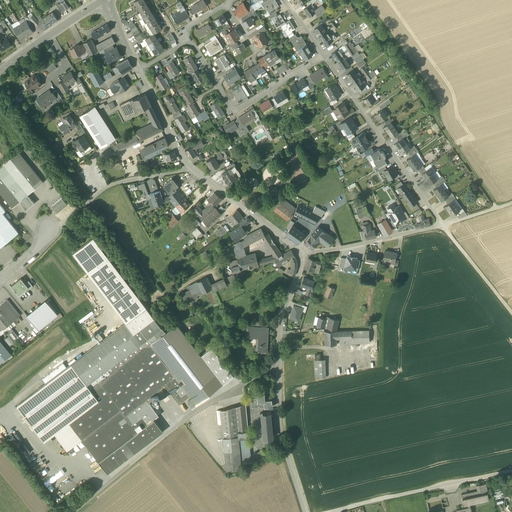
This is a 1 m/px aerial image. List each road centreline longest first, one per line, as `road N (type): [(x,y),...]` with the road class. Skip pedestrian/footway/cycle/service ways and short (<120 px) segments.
road 1 (residential): [(323,55),(441,225),(300,255)]
road 2 (residential): [(300,255),(281,316),(278,431),(305,511)]
road 3 (track): [(496,207),(350,0)]
road 4 (track): [(277,365),(196,409),(75,511)]
road 5 (residential): [(189,168),(300,255)]
road 6 (residential): [(323,55),(235,113),(218,86)]
